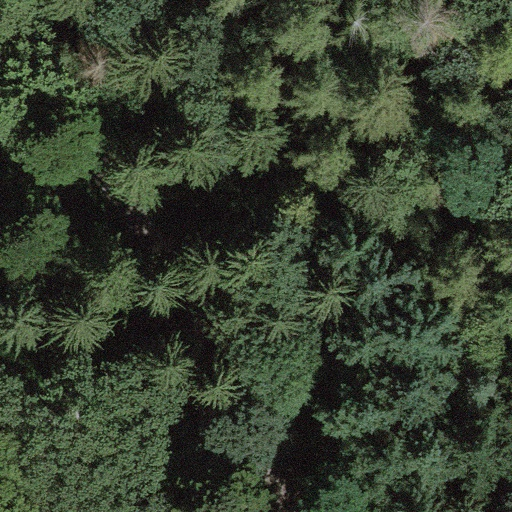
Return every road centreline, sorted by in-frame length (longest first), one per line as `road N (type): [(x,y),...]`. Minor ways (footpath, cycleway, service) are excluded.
road 1 (track): [(302,511),(129,225),(0,54)]
road 2 (track): [(0,389),(274,511)]
